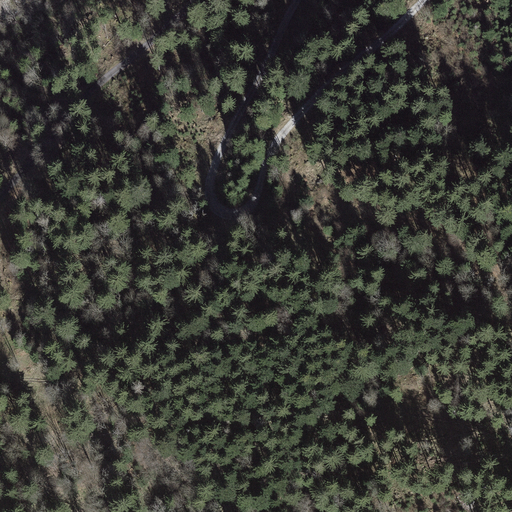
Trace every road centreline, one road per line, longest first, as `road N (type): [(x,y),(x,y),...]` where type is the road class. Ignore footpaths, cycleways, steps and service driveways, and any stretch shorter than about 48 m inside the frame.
road 1 (track): [(427,0),(308,104),(273,147),(259,192),(231,213),(216,207),(210,188),(217,158),(296,0)]
road 2 (track): [(187,0),(77,101),(57,135),(0,195)]
